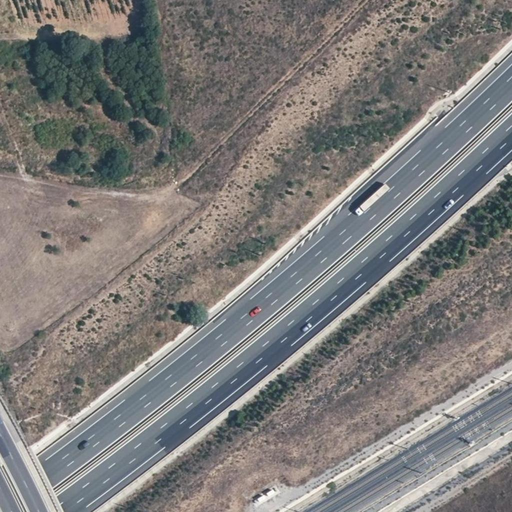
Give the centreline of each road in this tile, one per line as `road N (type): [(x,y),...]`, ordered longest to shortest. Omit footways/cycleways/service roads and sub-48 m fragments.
road 1 (motorway): [(511,82),(297,277),(0,509)]
road 2 (motorway): [(56,511),(282,335),(511,131)]
road 3 (track): [(0,171),(164,195),(364,0)]
